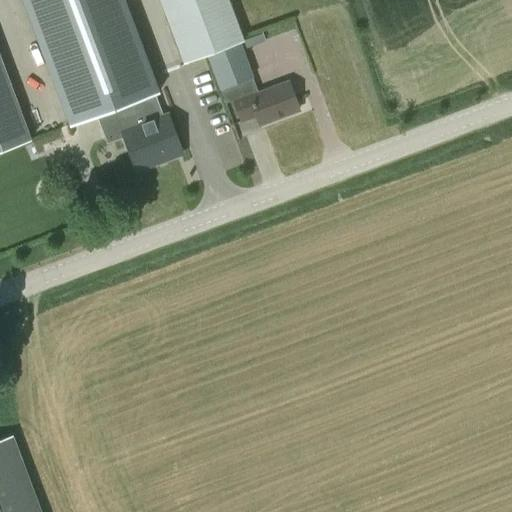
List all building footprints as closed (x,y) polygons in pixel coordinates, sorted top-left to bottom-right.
[(181,154),(167,116),(155,120),(146,98),(160,92),(139,36),(131,39),(116,0),(22,0),(70,127),(113,110),(136,171),(181,154)] [(158,0),(183,64),(207,55),(221,90),(253,79),(239,43),(243,42),(227,0),(158,0)] [(0,59),(0,151),(31,140),(0,59)] [(305,93),(299,78),(251,96),(249,91),(231,98),(240,122),(256,116),(259,124),(298,110),(293,97),(305,93)] [(0,511),(40,511),(11,435),(0,439),(0,511)]
